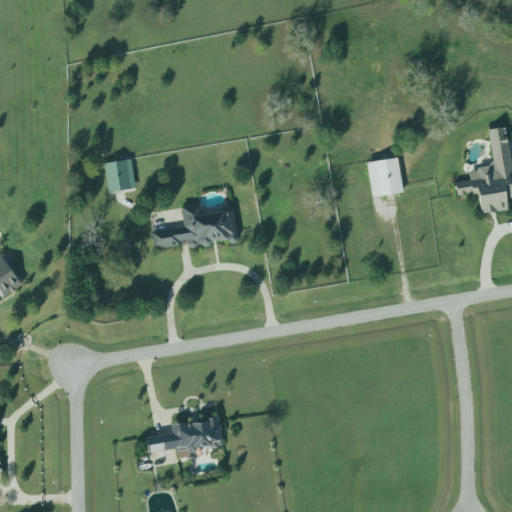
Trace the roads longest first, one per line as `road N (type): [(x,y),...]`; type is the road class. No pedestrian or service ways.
road 1 (residential): [(511,291),(77,368)]
road 2 (residential): [(452,303),(469,511)]
road 3 (residential): [(77,368),(76,511)]
